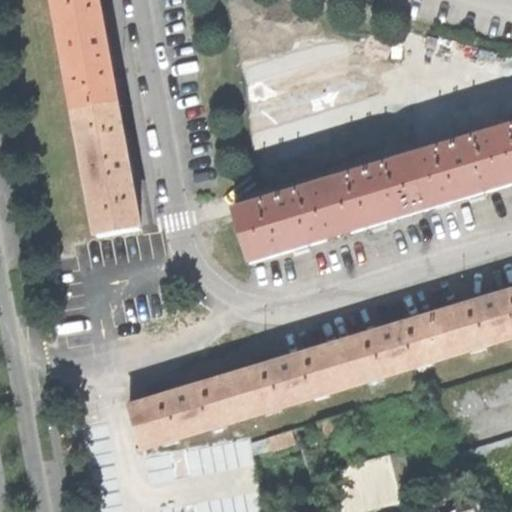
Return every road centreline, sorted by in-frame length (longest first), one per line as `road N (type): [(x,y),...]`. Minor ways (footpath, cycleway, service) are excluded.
road 1 (residential): [(511,248),(368,294),(325,288),(238,307),(214,329),(146,362),(98,371),(14,370)]
road 2 (tertiary): [(39,511),(14,370)]
